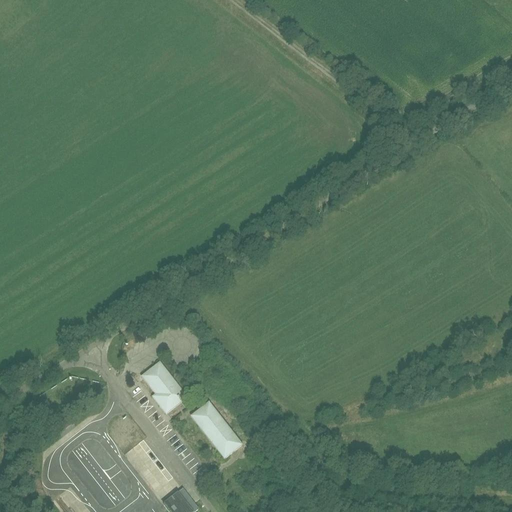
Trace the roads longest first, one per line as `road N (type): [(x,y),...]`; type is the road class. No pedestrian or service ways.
road 1 (track): [(88,349),(447,124)]
road 2 (track): [(418,142),(232,0)]
